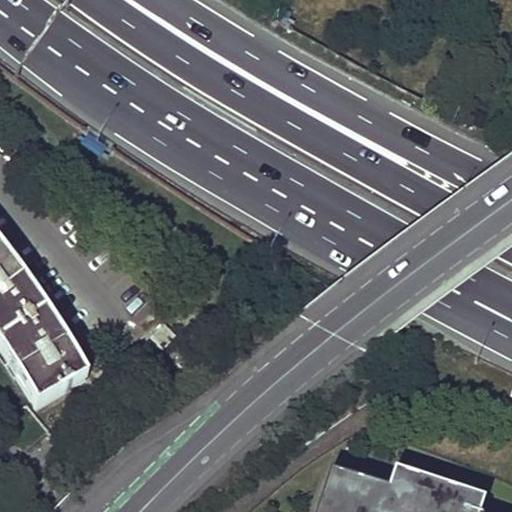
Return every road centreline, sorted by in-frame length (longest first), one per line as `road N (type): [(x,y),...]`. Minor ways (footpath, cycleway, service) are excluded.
road 1 (motorway): [(3,0),(153,113),(511,318)]
road 2 (motorway): [(511,242),(230,88),(113,0)]
road 3 (motorway): [(511,193),(225,40),(116,0)]
road 4 (secondary): [(329,338),(244,396),(122,511)]
road 5 (secondary): [(154,511),(329,338)]
road 6 (secondary): [(329,338),(511,204)]
